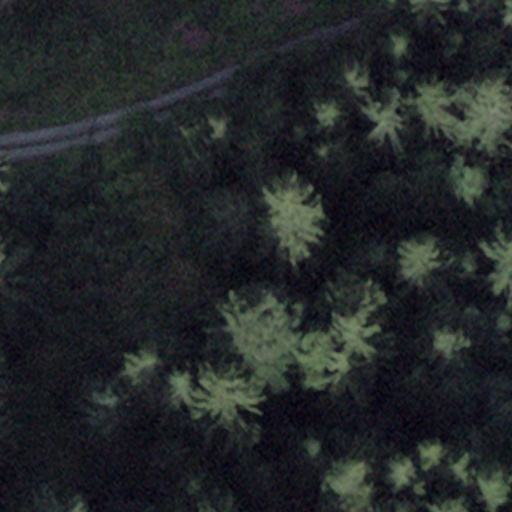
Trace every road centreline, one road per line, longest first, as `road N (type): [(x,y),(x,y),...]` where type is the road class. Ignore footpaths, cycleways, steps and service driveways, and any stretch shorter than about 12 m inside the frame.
road 1 (track): [(0,373),(167,309),(388,260),(511,267)]
road 2 (track): [(0,150),(216,88),(441,0)]
